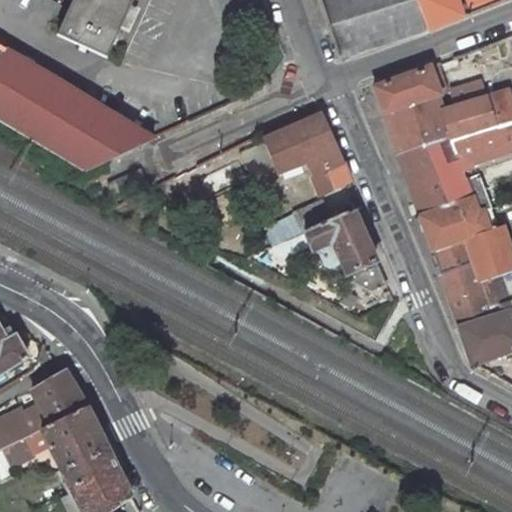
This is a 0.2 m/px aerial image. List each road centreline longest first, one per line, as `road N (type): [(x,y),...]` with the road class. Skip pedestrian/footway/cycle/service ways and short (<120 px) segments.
road 1 (unclassified): [(511,409),(457,379),(333,87)]
road 2 (unclassified): [(178,511),(63,325),(0,286)]
road 3 (unknown): [(218,0),(200,57),(156,79),(108,71),(0,12)]
road 4 (unclassified): [(140,167),(333,87)]
road 5 (unclassified): [(333,87),(511,19)]
